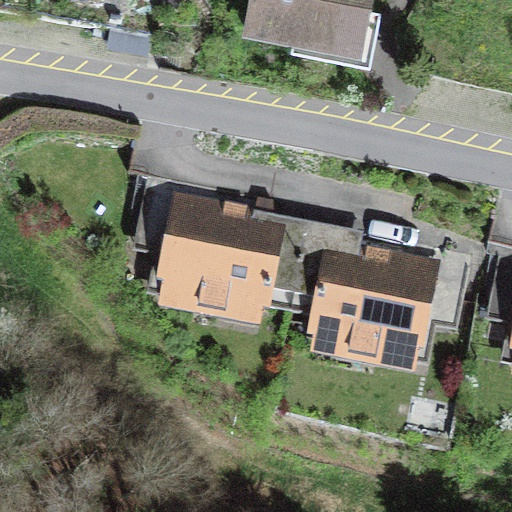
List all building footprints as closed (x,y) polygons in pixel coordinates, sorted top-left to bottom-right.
[(370,0),(254,0),(248,35),(359,57),(370,0)] [(462,76),(475,15),(443,8),(430,70),(462,76)] [(511,23),(475,15),(462,76),(511,87),(511,23)] [(190,303),(203,294),(291,311),(305,240),(274,234),(277,217),(145,191),(139,221),(174,227),(163,286),(172,299),(190,303)] [(320,317),(317,334),(376,345),(385,357),(402,361),(416,352),(427,294),(462,301),(468,271),(305,240),(291,311),(320,317)] [(511,262),(499,260),(493,289),(511,293),(511,262)]
